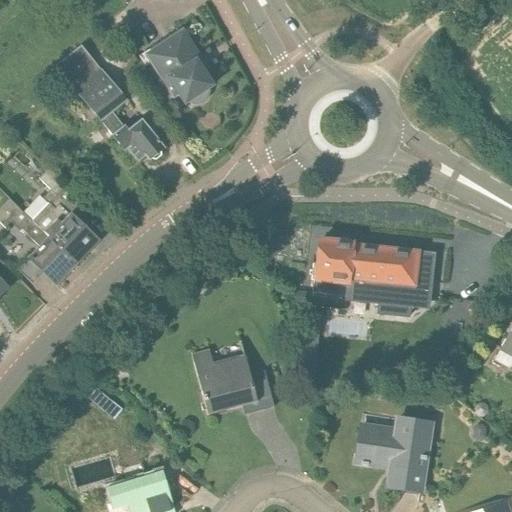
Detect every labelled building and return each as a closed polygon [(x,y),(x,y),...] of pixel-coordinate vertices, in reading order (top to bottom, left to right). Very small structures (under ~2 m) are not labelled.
[(169,44),(152,56),(162,71),(160,72),(171,90),(173,88),(184,106),(189,103),(190,103),(191,104),(192,104),(194,104),(195,104),(196,104),(197,104),(198,104),(199,104),(200,103),(201,103),(202,102),(203,101),(204,101),(205,100),(206,99),(206,98),(207,97),(207,96),(208,95),(208,94),(208,93),(208,92),(208,90),(213,87),(196,63),(198,61),(190,49),(189,48),(188,47),(187,47),(186,46),(185,45),(184,44),(183,44),(182,43),(181,43),(180,42),(179,42),(177,42),(176,42),(175,42),(174,42),(172,43),(171,43),(170,44),(169,44)] [(100,69),(74,90),(101,123),(113,113),(127,102),(100,69)] [(113,113),(101,123),(111,136),(125,153),(127,151),(136,164),(143,158),(147,163),(150,160),(155,161),(161,157),(160,152),(163,150),(140,121),(127,131),(124,126),(113,113)] [(49,170),(39,180),(56,196),(65,186),(49,170)] [(56,197),(32,221),(37,227),(76,265),(98,242),(69,214),(72,212),(56,197)] [(9,199),(0,208),(0,224),(5,229),(12,221),(38,246),(28,257),(18,267),(33,283),(43,272),(56,285),(76,265),(37,227),(32,221),(9,199)] [(319,243),(314,293),(328,295),(336,296),(344,296),(343,301),(378,305),(376,316),(410,319),(411,308),(429,311),(433,255),(351,246),(351,244),(349,244),(346,242),(337,241),(335,244),(319,243)] [(233,261),(219,262),(219,278),(233,278),(233,261)] [(299,362),(313,365),(324,318),(309,314),(299,362)] [(511,335),(509,334),(498,351),(511,359),(511,364),(509,370),(508,369),(507,371),(511,373),(511,335)] [(209,350),(191,355),(207,415),(243,405),(245,413),(273,406),(266,380),(252,383),(244,355),(212,364),(209,350)] [(91,387),(83,396),(94,404),(110,416),(117,407),(100,394),(91,387)] [(362,413),(355,464),(390,469),(387,488),(404,491),(421,493),(431,422),(394,417),(393,428),(364,424),(365,413),(362,413)] [(473,430),(473,439),(476,442),(481,442),(485,439),(485,430),(481,426),(476,426),(473,430)] [(182,466),(105,488),(115,510),(126,507),(127,511),(163,511),(162,507),(172,504),(172,496),(194,488),(191,478),(182,466)]
